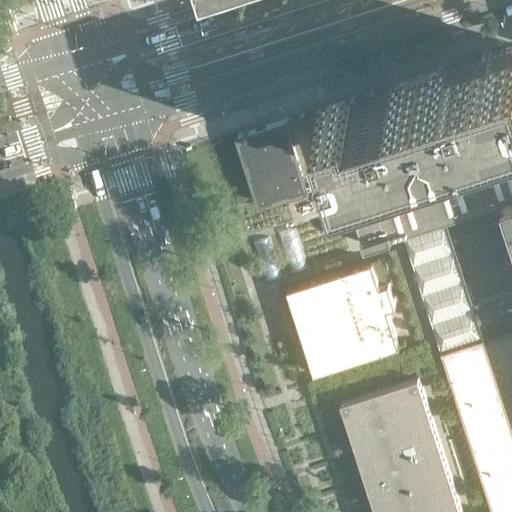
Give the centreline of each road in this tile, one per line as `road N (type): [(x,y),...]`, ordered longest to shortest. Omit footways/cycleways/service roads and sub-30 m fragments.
road 1 (secondary): [(253,511),(123,118)]
road 2 (secondary): [(83,129),(208,511)]
road 3 (tertiary): [(123,118),(506,0)]
road 4 (tertiary): [(276,0),(98,53)]
